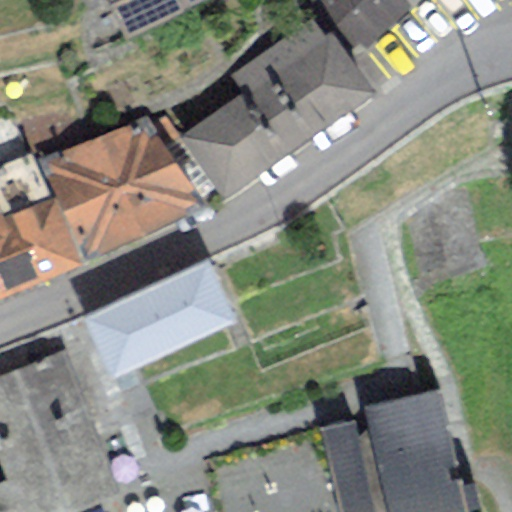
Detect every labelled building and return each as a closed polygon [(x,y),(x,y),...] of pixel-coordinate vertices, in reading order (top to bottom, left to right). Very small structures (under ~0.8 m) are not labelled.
[(113,0),(108,3),(125,39),(207,0),(113,0)] [(408,7),(402,0),(311,0),(357,54),(408,7)] [(242,92),(178,136),(221,200),(374,94),(331,33),(326,36),(313,19),(231,76),(242,92)] [(146,117),(37,161),(54,201),(82,266),(202,207),(146,117)] [(0,300),(82,266),(54,201),(37,161),(34,154),(0,167),(0,300)] [(205,273),(80,334),(105,386),(231,325),(205,273)] [(67,351),(0,376),(0,470),(5,484),(0,485),(0,511),(82,511),(124,496),(67,351)] [(364,418),(320,428),(340,511),(481,511),(473,479),(461,482),(440,389),(362,407),(364,418)]
